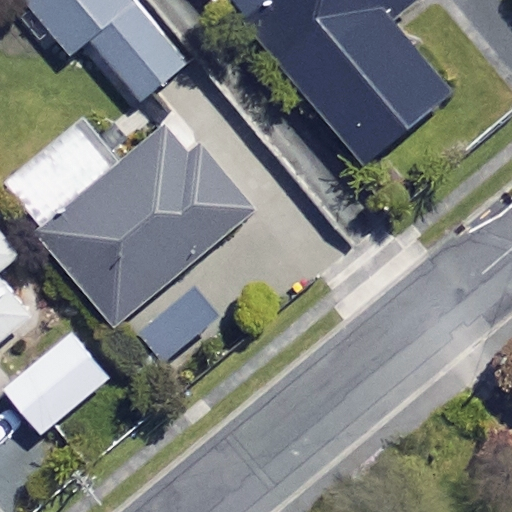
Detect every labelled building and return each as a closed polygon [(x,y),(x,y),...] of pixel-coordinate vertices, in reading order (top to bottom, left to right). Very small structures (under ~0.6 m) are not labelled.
[(193,70),(134,0),(40,0),(35,4),(80,58),(90,49),(143,112),(193,70)] [(413,0),(240,0),(238,2),(376,168),(463,95),(395,15),(413,0)] [(265,216),(188,126),(54,241),(131,330),(265,216)] [(0,397),(1,396),(0,395),(0,352),(40,320),(5,278),(29,259),(0,223),(0,397)] [(116,378),(75,331),(7,391),(48,437),(116,378)]
